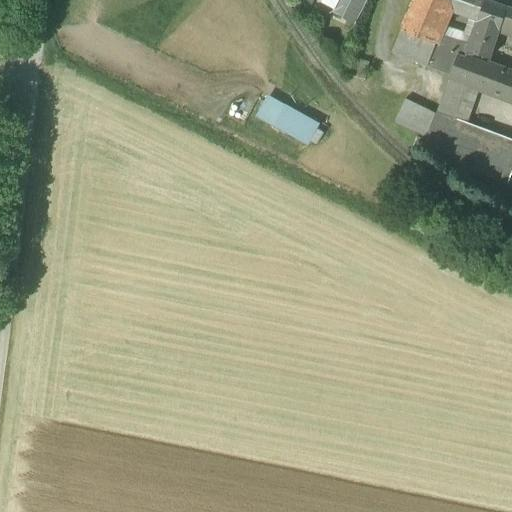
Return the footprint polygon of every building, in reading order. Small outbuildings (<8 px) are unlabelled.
[(313,0),(297,0),(297,1),(306,14),(313,0)] [(327,0),(337,5),(334,12),(346,18),(354,0),(327,0)] [(452,0),(450,0),(412,0),(401,30),(417,36),(435,43),(439,34),(449,10),(452,0)] [(449,10),(453,11),(454,8),(464,12),(468,0),(452,0),(449,10)] [(477,20),(484,0),(468,0),(464,12),(454,8),(453,11),(477,20)] [(507,6),(488,0),(484,0),(477,20),(468,45),(467,50),(483,56),(489,58),(500,27),(507,6)] [(511,8),(507,6),(500,27),(511,31),(511,8)] [(417,36),(401,30),(392,52),(426,66),(431,52),(414,45),(417,36)] [(468,45),(439,34),(435,43),(458,50),(466,52),(467,50),(468,45)] [(435,43),(417,36),(414,45),(431,52),(435,43)] [(8,43),(0,42),(0,55),(7,57),(8,43)] [(426,66),(449,75),(458,50),(435,43),(431,52),(426,66)] [(483,56),(467,50),(466,52),(458,50),(449,75),(466,81),(472,84),(481,60),(483,56)] [(369,62),(350,57),(345,77),(364,82),(369,62)] [(511,71),(487,62),(481,60),(472,84),(472,85),(505,97),(511,74),(511,71)] [(466,81),(449,75),(437,110),(453,116),(466,81)] [(260,97),(252,120),(309,141),(318,118),(260,97)] [(436,113),(405,99),(396,122),(428,136),(436,113)] [(511,138),(453,116),(437,110),(436,113),(428,136),(425,148),(511,181),(511,138)]
